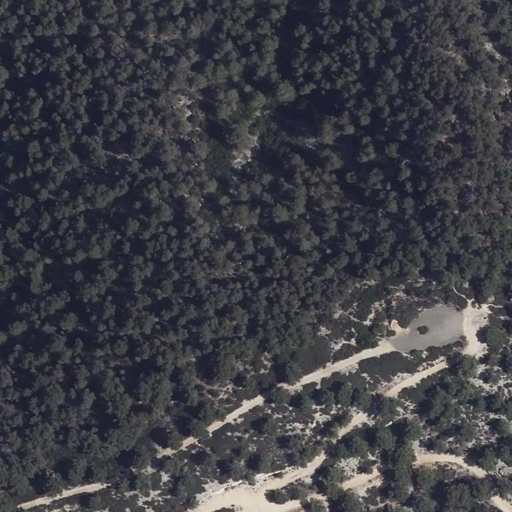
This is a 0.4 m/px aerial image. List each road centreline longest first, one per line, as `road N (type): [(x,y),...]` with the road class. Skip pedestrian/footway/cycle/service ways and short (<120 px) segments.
road 1 (track): [(258,504),(311,468),(381,399),(472,347),(480,333),(471,316),(341,365),(110,484),(10,511)]
road 2 (track): [(511,508),(480,471),(436,459),(275,511)]
